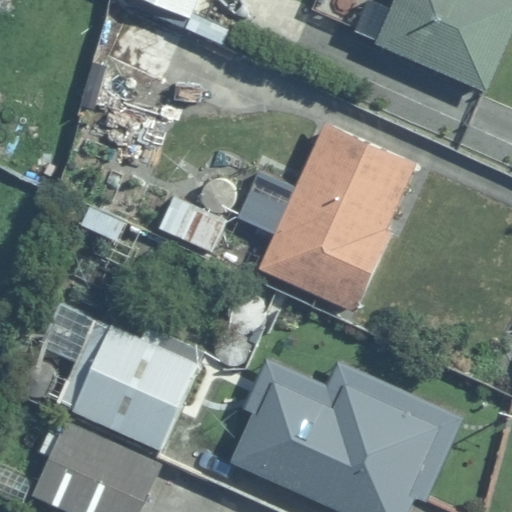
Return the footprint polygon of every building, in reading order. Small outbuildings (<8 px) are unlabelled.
[(185,31),(123,0),(116,0),(91,51),(159,85),(185,31)] [(200,0),(154,0),(192,18),(200,0)] [(511,0),(399,0),(382,37),(487,89),(511,38),(511,0)] [(424,165),(331,122),(263,269),(357,312),(424,165)] [(184,195),(167,229),(214,252),(231,217),(184,195)] [(0,334),(15,341),(30,306),(0,292),(0,334)] [(103,312),(62,399),(165,447),(206,360),(103,312)] [(251,404),(260,408),(238,457),(362,511),(410,511),(419,491),(433,498),(468,418),(347,364),(336,390),(279,365),(274,375),(264,371),(251,404)] [(142,511),(166,462),(71,418),(35,494),(73,511),(142,511)]
